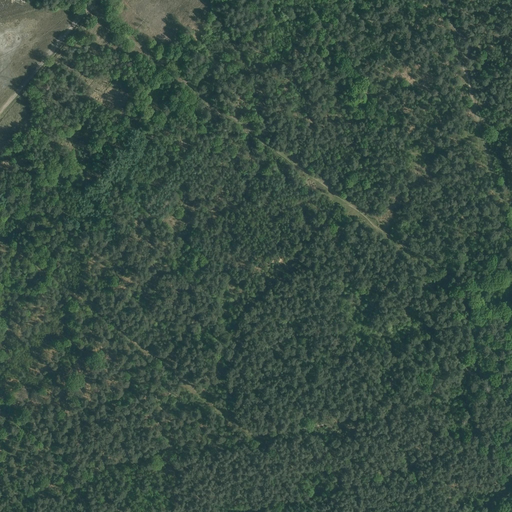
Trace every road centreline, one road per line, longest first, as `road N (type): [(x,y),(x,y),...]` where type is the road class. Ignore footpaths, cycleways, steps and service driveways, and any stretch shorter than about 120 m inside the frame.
road 1 (track): [(85,4),(451,281),(511,267)]
road 2 (track): [(38,263),(322,490)]
road 3 (track): [(0,406),(124,511)]
road 4 (track): [(481,428),(483,382),(465,280)]
road 5 (track): [(480,129),(442,0)]
road 6 (track): [(0,107),(85,4)]
